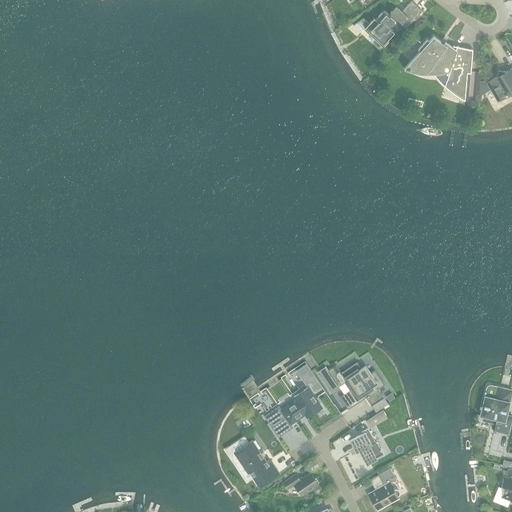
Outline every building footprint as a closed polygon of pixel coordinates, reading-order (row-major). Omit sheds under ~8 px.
[(422,11),(411,1),(401,11),(396,6),(390,13),(391,14),(390,15),(384,10),(376,19),(374,17),(369,23),(363,18),(353,25),(361,32),(363,29),(365,28),(370,33),(371,31),(384,43),(394,32),(388,27),(396,18),(401,23),(401,24),(405,29),(422,11)] [(404,68),(405,69),(410,62),(420,70),(426,61),(440,70),(437,74),(445,79),(444,83),(453,87),(453,93),(456,95),(461,98),(465,100),(467,73),(471,73),(473,50),(457,46),(456,49),(445,42),(444,44),(433,36),(429,41),(427,39),(418,49),(420,51),(404,68)] [(496,77),(487,83),(498,101),(505,97),(506,95),(511,96),(511,68),(505,72),(498,70),(496,77)] [(365,396),(371,406),(384,397),(378,388),(379,387),(385,384),(375,369),(370,372),(365,366),(361,369),(357,363),(349,368),(352,372),(343,378),(334,364),(326,369),(325,366),(316,372),(329,392),(346,381),(350,387),(339,394),(348,407),(365,396)] [(316,378),(311,382),(317,391),(322,387),(316,378)] [(485,396),(480,415),(484,416),(483,420),(490,422),(491,418),(497,419),(495,430),(508,434),(511,417),(511,416),(506,415),(511,391),(511,390),(497,387),(493,386),(493,385),(492,385),(491,385),(491,386),(490,386),(489,386),(488,387),(487,388),(487,389),(486,389),(486,390),(485,396)] [(322,408),(311,392),(308,387),(294,397),(296,400),(281,410),(279,407),(265,416),(279,437),(293,427),(290,424),(305,414),(307,417),(322,408)] [(391,392),(385,396),(389,401),(394,397),(391,392)] [(382,409),(366,420),(370,428),(387,418),(382,409)] [(359,452),(367,465),(375,460),(374,459),(383,454),(377,442),(376,443),(368,428),(361,432),(362,433),(349,441),(354,449),(358,446),(361,451),(359,452)] [(494,440),(506,441),(507,433),(495,432),(494,440)] [(241,448),(234,453),(243,466),(239,469),(247,481),(253,477),(259,487),(279,473),(272,463),(269,465),(258,449),(260,448),(260,445),(257,440),(254,440),(252,441),(252,440),(248,443),(245,438),(241,436),(237,439),(237,442),(241,448)] [(399,494),(399,492),(399,491),(397,489),(396,489),(394,489),(390,483),(396,479),(390,468),(378,475),(384,485),(369,494),(377,509),(398,497),(397,495),(399,494)] [(294,485),(301,496),(312,488),(314,491),(320,487),(318,485),(319,484),(311,472),(300,479),(296,474),(283,483),(287,489),(294,485)] [(511,478),(504,476),(501,487),(505,489),(504,490),(502,497),(511,500),(511,478)]
